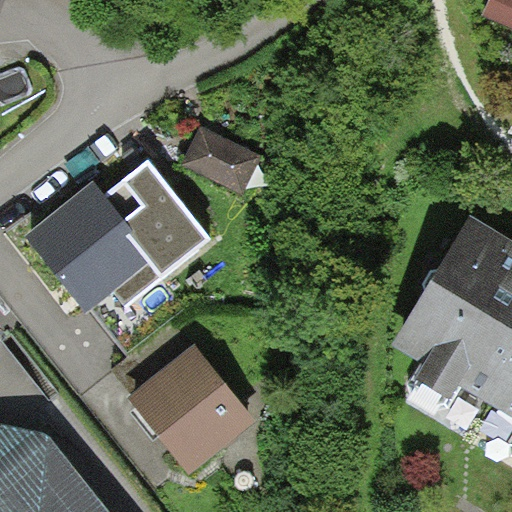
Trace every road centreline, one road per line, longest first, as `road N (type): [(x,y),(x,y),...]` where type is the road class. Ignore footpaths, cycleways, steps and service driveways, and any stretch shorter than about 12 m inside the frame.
road 1 (residential): [(115,103),(195,66),(302,0)]
road 2 (residential): [(0,13),(10,8),(70,29),(115,103)]
road 3 (residential): [(0,181),(115,103)]
